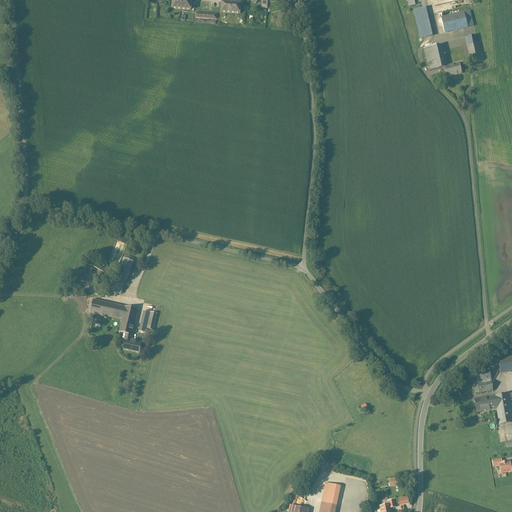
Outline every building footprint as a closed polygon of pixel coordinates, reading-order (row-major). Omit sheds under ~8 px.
[(191,0),(172,0),(172,8),(191,10),(191,0)] [(241,3),(222,2),(221,12),(240,13),(241,3)] [(423,8),(415,10),(421,38),(429,36),(423,8)] [(458,13),(457,8),(442,12),(444,16),(458,13)] [(283,12),(276,11),(275,29),(282,29),(283,12)] [(464,12),(441,17),(444,33),(467,27),(464,12)] [(476,35),(466,37),(472,63),(481,61),(476,35)] [(443,44),(424,49),(429,71),(444,67),(448,66),(448,65),(443,44)] [(459,63),(448,66),(444,67),(446,77),(462,73),(459,63)] [(124,257),(113,283),(120,286),(117,293),(120,294),(134,261),(124,257)] [(111,270),(91,259),(85,269),(98,275),(105,280),(111,270)] [(105,280),(98,275),(95,280),(103,284),(105,280)] [(120,286),(113,283),(110,290),(117,293),(120,286)] [(138,309),(93,299),(90,312),(122,319),(119,331),(128,334),(132,334),(138,309)] [(157,313),(144,310),(139,330),(145,332),(146,328),(153,329),(157,313)] [(142,342),(131,339),(132,334),(128,334),(127,338),(126,338),(124,349),(139,352),(142,342)] [(511,358),(497,361),(500,375),(511,372),(511,358)] [(488,370),(475,373),(477,381),(474,382),(475,388),(478,388),(479,394),(492,392),(488,370)] [(507,395),(495,397),(497,410),(499,426),(511,425),(507,395)] [(495,397),(474,400),(476,413),(497,410),(495,397)] [(358,410),(360,414),(369,410),(366,405),(358,410)] [(506,462),(503,463),(503,464),(502,464),(499,464),(500,465),(501,473),(506,473),(506,472),(511,471),(509,463),(506,463),(506,462)] [(398,477),(390,478),(391,486),(399,485),(398,477)] [(389,505),(380,507),(381,511),(390,511),(390,509),(395,508),(394,500),(388,501),(389,505)] [(334,511),(336,505),(322,502),(319,511),(334,511)]
